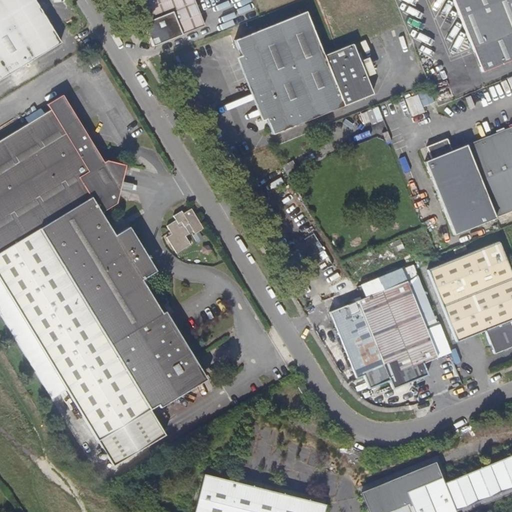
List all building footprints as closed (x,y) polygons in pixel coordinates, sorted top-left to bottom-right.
[(33,0),(0,0),(0,79),(60,43),(33,0)] [(137,0),(145,18),(142,28),(147,30),(153,47),(204,26),(193,0),(137,0)] [(511,0),(453,0),(482,72),(511,59),(511,0)] [(323,56),(305,12),(234,41),(272,134),(373,94),(352,44),(323,56)] [(408,97),(414,114),(427,109),(420,92),(408,97)] [(0,231),(112,163),(106,161),(102,163),(61,96),(46,106),(49,111),(0,140),(0,231)] [(511,125),(455,149),(484,222),(511,211),(511,125)] [(484,222),(455,149),(451,150),(446,137),(425,146),(430,158),(431,160),(425,163),(453,235),(484,222)] [(112,163),(0,231),(0,314),(51,399),(66,390),(113,466),(164,435),(149,410),(200,378),(185,353),(188,351),(164,311),(161,313),(141,280),(155,271),(128,227),(114,236),(100,213),(116,204),(121,184),(113,182),(117,164),(112,163)] [(125,166),(117,164),(113,182),(121,184),(125,166)] [(238,187),(232,179),(225,184),(230,192),(238,187)] [(173,216),(175,220),(177,224),(181,222),(184,227),(188,224),(194,234),(203,228),(191,209),(183,214),(181,211),(173,216)] [(189,234),(184,227),(181,222),(177,224),(175,220),(166,226),(172,234),(165,238),(175,254),(189,245),(185,237),(189,234)] [(323,272),(333,266),(313,232),(303,238),(323,272)] [(484,331),(494,353),(511,345),(511,326),(510,320),(511,318),(511,277),(498,242),(428,270),(456,341),(484,331)] [(329,312),(335,326),(355,378),(363,375),(368,388),(389,380),(392,388),(414,379),(427,374),(423,363),(437,357),(425,327),(435,323),(416,277),(401,283),(397,273),(348,293),(351,303),(329,312)] [(196,359),(191,362),(200,378),(206,375),(196,359)] [(308,392),(303,383),(298,386),(302,395),(308,392)] [(71,401),(66,392),(61,395),(67,404),(71,401)] [(413,475),(411,471),(360,491),(368,511),(511,511),(511,453),(443,482),(440,474),(438,474),(434,462),(419,468),(421,472),(413,475)] [(358,487),(360,491),(411,471),(409,466),(358,487)] [(320,511),(323,501),(226,480),(201,474),(192,511),(320,511)] [(227,474),(226,480),(323,501),(324,496),(227,474)]
